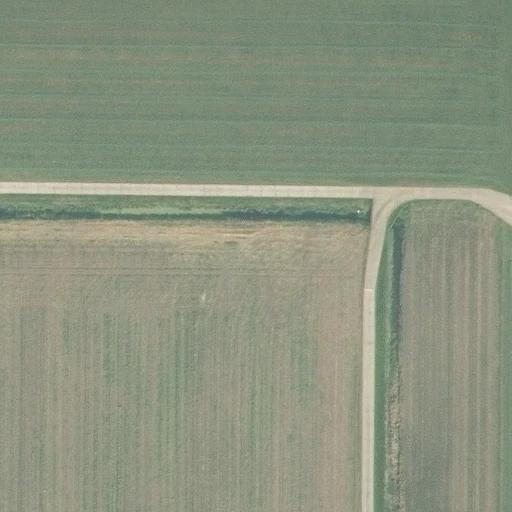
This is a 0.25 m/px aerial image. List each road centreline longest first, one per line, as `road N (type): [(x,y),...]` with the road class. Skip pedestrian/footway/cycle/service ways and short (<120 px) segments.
road 1 (track): [(511,211),(484,193),(0,189)]
road 2 (track): [(381,194),(371,288),(370,511)]
